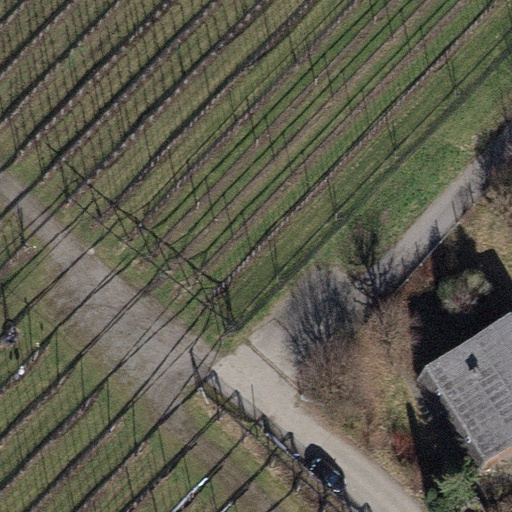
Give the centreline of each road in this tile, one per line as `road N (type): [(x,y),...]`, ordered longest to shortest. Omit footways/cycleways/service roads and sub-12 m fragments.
road 1 (track): [(284,407),(277,388),(285,368),(511,143)]
road 2 (residential): [(284,407),(402,511)]
